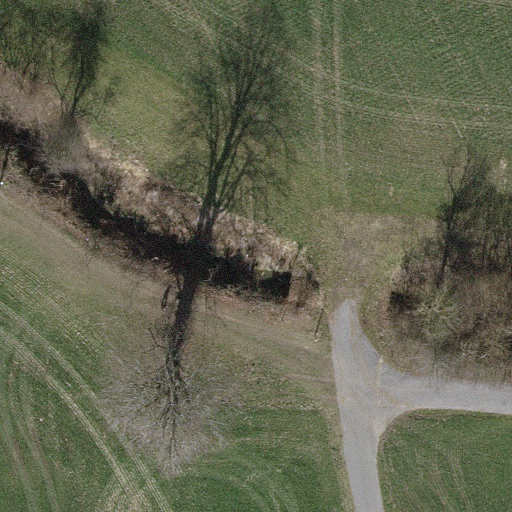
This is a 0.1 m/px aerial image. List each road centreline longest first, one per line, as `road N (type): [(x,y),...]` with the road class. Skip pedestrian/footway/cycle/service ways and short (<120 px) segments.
road 1 (track): [(369,511),(352,385),(353,254)]
road 2 (track): [(511,400),(352,385)]
